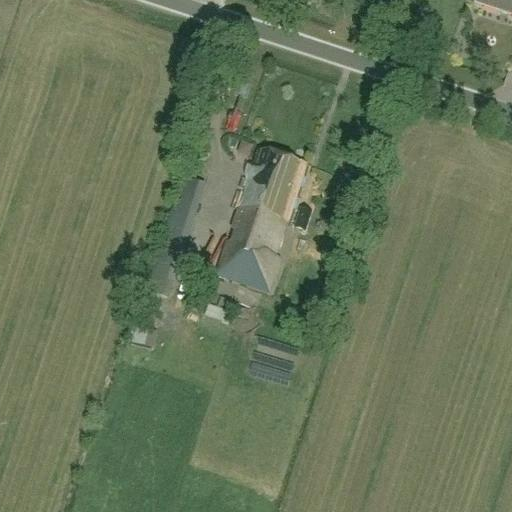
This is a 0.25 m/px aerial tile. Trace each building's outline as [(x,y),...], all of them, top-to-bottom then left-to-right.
[(511,0),(479,0),(477,8),(511,18),(511,0)] [(273,259),(304,167),(259,152),(254,168),(251,167),(247,181),(248,182),(230,235),(236,237),(233,248),(226,246),(216,276),(268,294),(279,261),(273,259)] [(202,188),(183,182),(152,278),(170,285),(202,188)] [(311,213),(300,210),(294,230),(306,234),(311,213)] [(232,317),(238,319),(241,311),(226,306),(223,314),(232,317)] [(156,335),(135,329),(130,346),(152,351),(156,335)]
